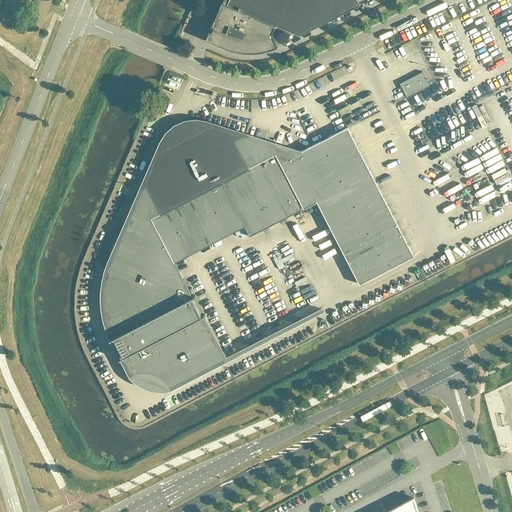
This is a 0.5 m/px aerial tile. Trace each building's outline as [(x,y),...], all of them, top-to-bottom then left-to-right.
[(223,0),(213,25),(212,25),(211,26),(214,27),(212,32),(209,31),(209,32),(206,39),(215,43),(221,46),(225,47),(230,49),(232,50),(237,51),(239,52),(241,52),(244,52),(246,52),(248,53),(251,53),(253,53),(258,52),(261,52),(263,52),(266,51),(271,50),(274,49),(276,48),(278,47),(273,33),(276,26),(299,36),(300,36),(360,5),(360,4),(352,8),(348,0),(223,0)] [(28,54),(32,56),(38,43),(34,42),(28,54)] [(346,70),(288,94),(292,101),(349,77),(346,70)] [(430,86),(422,72),(416,75),(400,84),(404,93),(407,98),(430,86)] [(104,291),(104,301),(105,311),(106,320),(109,330),(132,375),(136,374),(141,373),(146,372),(151,373),(152,374),(151,377),(157,380),(159,376),(160,377),(164,380),(167,384),(170,387),(224,359),(175,263),(245,227),(250,237),(317,202),(360,284),(414,256),(347,127),(298,153),(272,145),(273,142),(266,140),(265,142),(244,136),(211,125),(188,137),(187,135),(180,136),(180,141),(159,152),(143,189),(118,245),(116,244),(113,251),(115,252),(111,262),(107,272),(105,281),(104,291)] [(303,268),(307,266),(298,249),(294,251),(303,268)] [(417,511),(414,498),(387,511),(417,511)]
